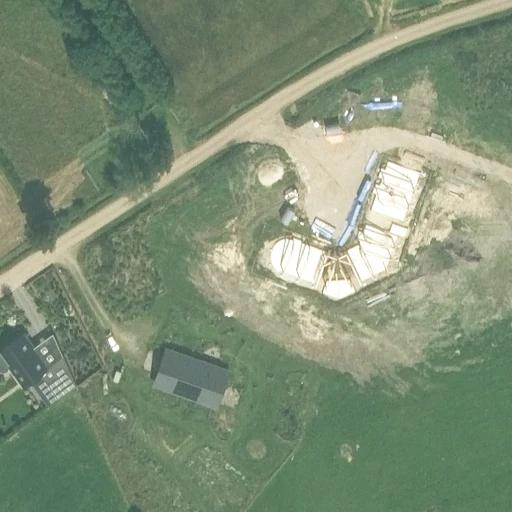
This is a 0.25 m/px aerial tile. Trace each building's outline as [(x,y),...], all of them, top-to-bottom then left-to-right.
[(381,170),(377,179),(381,180),(378,187),(375,185),(372,195),(375,196),(369,212),(402,224),(420,174),(397,166),(397,165),(392,163),(391,164),(387,162),(384,171),(381,170)] [(404,238),(407,229),(391,224),(388,233),(398,236),(404,238)] [(358,232),(355,241),(359,242),(358,245),(345,251),(360,283),(386,271),(398,236),(388,233),(365,225),(362,233),(358,232)] [(301,242),(302,241),(292,238),(291,239),(274,233),(266,232),(259,235),(253,240),(251,248),(252,255),(256,262),(263,266),(315,284),(326,251),(301,242)] [(339,300),(355,292),(350,280),(338,281),(339,300)] [(338,281),(326,281),(321,294),(339,300),(338,281)] [(22,384),(29,378),(40,370),(47,365),(23,333),(0,349),(0,369),(5,371),(10,367),(22,384)] [(209,403),(221,367),(161,346),(149,381),(209,403)] [(40,370),(29,378),(47,403),(62,393),(74,383),(66,364),(45,378),(40,370)]
